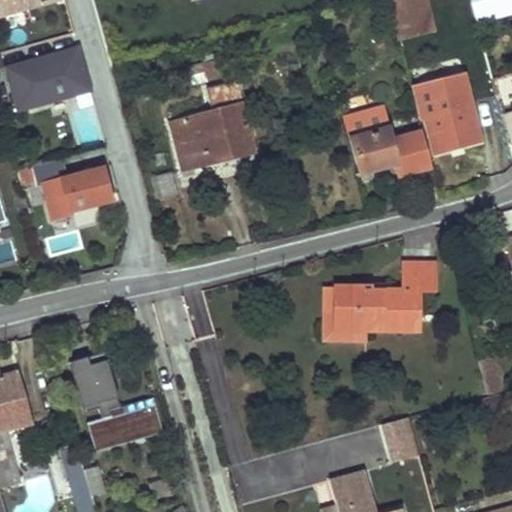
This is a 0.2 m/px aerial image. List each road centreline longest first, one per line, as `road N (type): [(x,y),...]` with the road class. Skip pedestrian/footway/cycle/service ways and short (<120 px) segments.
road 1 (residential): [(153,284),(511,189)]
road 2 (residential): [(76,0),(153,284)]
road 3 (residential): [(0,316),(153,284)]
